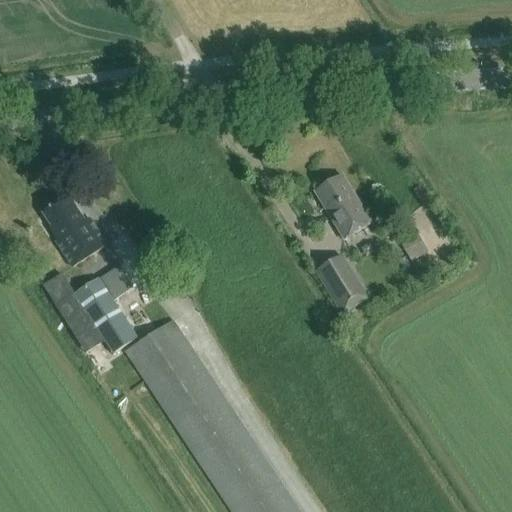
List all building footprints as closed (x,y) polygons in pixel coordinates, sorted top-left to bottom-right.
[(345,241),(373,225),(343,176),(315,193),(345,241)] [(69,199),(44,215),(52,228),(50,229),(58,241),(57,242),(73,267),(106,246),(91,222),(86,225),(69,199)] [(402,246),(411,263),(423,257),(429,254),(419,236),(412,240),(402,246)] [(343,258),(318,273),(344,315),(369,299),(343,258)] [(106,360),(138,340),(99,279),(56,307),(86,354),(98,347),(106,360)] [(230,511),(298,511),(173,322),(126,353),(230,511)]
